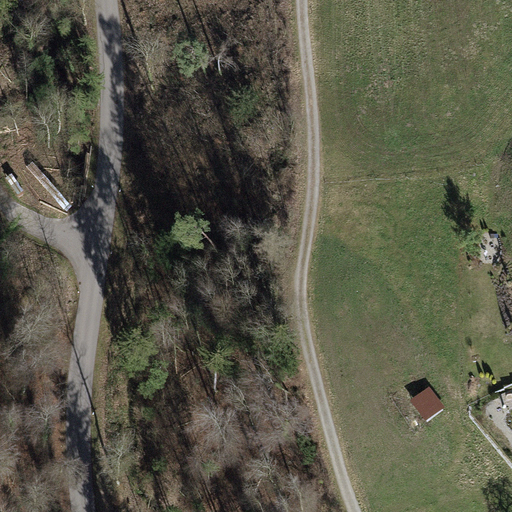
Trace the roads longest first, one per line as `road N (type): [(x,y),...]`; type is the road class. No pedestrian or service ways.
road 1 (track): [(302,0),(314,184),(300,285),(309,387),(350,511)]
road 2 (unclassified): [(85,511),(77,437),(110,145),(102,0)]
